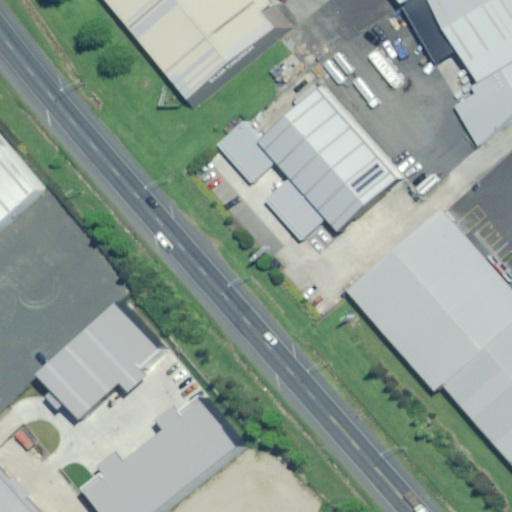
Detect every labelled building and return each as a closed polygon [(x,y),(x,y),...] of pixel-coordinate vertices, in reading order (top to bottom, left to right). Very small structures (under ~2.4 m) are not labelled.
[(266,0),(105,0),(191,105),(288,26),(266,0)] [(511,0),(429,0),(476,82),(511,61),(511,0)] [(452,106),(474,146),(511,110),(511,61),(476,82),(468,86),(473,94),(452,106)] [(409,183),(329,92),(267,145),(295,176),(268,199),(303,239),(330,216),(348,236),(409,183)] [(0,237),(50,193),(0,135),(0,237)] [(511,297),(435,213),(337,302),(424,403),(437,389),(511,473),(511,297)] [(124,309),(47,380),(87,422),(127,385),(137,395),(155,378),(146,369),(164,353),(124,309)] [(111,476),(91,492),(107,511),(165,511),(246,448),(207,401),(186,418),(182,407),(162,423),(169,432),(131,463),(123,454),(105,469),(111,476)] [(31,511),(0,480),(0,511),(31,511)]
